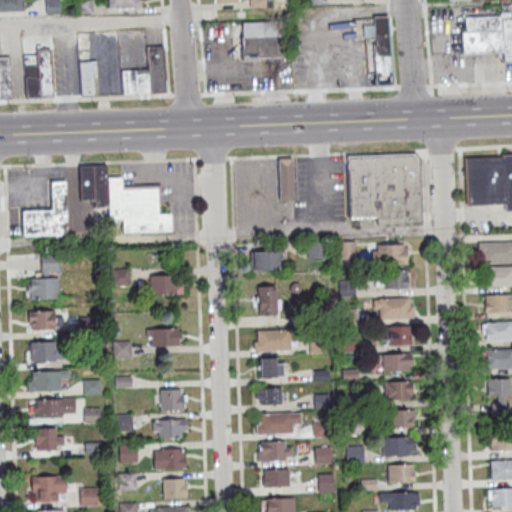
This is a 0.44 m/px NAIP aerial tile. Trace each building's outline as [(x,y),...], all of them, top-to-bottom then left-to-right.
[(0,0),(22,0),(23,9),(0,9),(0,0)] [(45,0),(46,12),(60,12),(59,0),(45,0)] [(75,0),(75,11),(93,11),(92,0),(75,0)] [(107,0),(108,8),(139,8),(139,0),(107,0)] [(464,16),(499,14),(499,11),(510,10),(510,15),(511,14),(511,57),(503,58),(503,49),(462,52),(460,30),(465,30),(464,16)] [(374,14),(387,13),(392,82),(376,82),(374,72),(367,73),(364,37),(354,38),(353,17),(374,14)] [(241,20),(242,56),(285,54),(283,19),(241,20)] [(146,45),(162,44),(166,90),(150,91),(148,67),(146,45)] [(36,47),(49,47),(53,95),(25,96),(24,75),(38,75),(36,47)] [(0,96),(12,96),(8,55),(0,55),(0,96)] [(78,60),(81,94),(94,93),(93,73),(96,72),(95,58),(78,60)] [(121,69),(122,93),(150,91),(148,67),(121,69)] [(376,215),(350,216),(347,154),(416,151),(419,154),(421,221),(376,223),(376,215)] [(465,159),(503,157),(502,154),(511,153),(511,209),(504,210),(504,203),(467,205),(465,159)] [(278,156),(292,156),(293,200),(279,201),(278,156)] [(157,212),(170,212),(171,230),(123,232),(122,218),(108,218),(108,206),(94,207),(94,199),(80,200),(79,163),(106,162),(107,176),(121,176),(121,188),(156,186),(157,212)] [(50,207),(49,179),(66,178),(67,233),(21,234),(21,207),(50,207)] [(337,241),(354,240),(355,256),(337,257),(337,241)] [(511,240),(477,241),(477,264),(481,264),(481,286),(511,285),(511,240)] [(325,241),(326,257),(307,258),(307,241),(325,241)] [(376,244),(403,243),(404,245),(406,245),(407,263),(377,264),(377,258),(372,258),(371,249),(377,249),(376,244)] [(252,249),(278,248),(278,267),(253,268),(252,249)] [(29,277),(41,276),(40,254),(57,254),(57,269),(48,269),(48,276),(57,276),(58,296),(29,297),(29,291),(27,291),(26,282),(29,282),(29,277)] [(111,268),(128,268),(129,284),(111,285),(111,268)] [(382,270),(406,269),(406,288),(383,289),(382,270)] [(149,274),(175,273),(175,280),(178,280),(178,287),(176,287),(176,292),(150,293),(149,274)] [(338,280),(354,280),(355,295),(339,295),(338,280)] [(274,284),(275,313),(258,314),(257,285),(274,284)] [(509,293),(483,293),(483,312),(509,312),(509,293)] [(379,318),(378,308),(373,308),(372,299),(378,299),(378,297),(409,296),(409,305),(413,305),(413,317),(379,318)] [(339,309),(357,308),(357,325),(340,325),(339,309)] [(53,309),(54,328),(31,328),(30,320),(28,320),(27,310),(53,309)] [(77,316),(98,315),(99,334),(78,335),(77,316)] [(511,331),(511,330),(511,321),(483,321),(483,340),(511,340),(511,331)] [(390,345),(389,324),(410,324),(411,345),(390,345)] [(181,332),(181,338),(177,338),(178,346),(151,346),(151,335),(147,335),(146,328),(177,327),(177,332),(181,332)] [(289,328),(290,348),(254,350),(253,340),(257,340),(256,329),(289,328)] [(355,337),(355,351),(341,352),(341,337),(355,337)] [(55,346),(62,346),(62,357),(56,358),(56,360),(31,361),(30,341),(55,340),(55,346)] [(131,340),(131,357),(113,357),(113,341),(131,340)] [(310,341),(327,341),(327,352),(310,353),(310,341)] [(511,348),(487,348),(487,368),(511,367),(511,348)] [(382,354),(410,353),(411,364),(407,364),(408,370),(382,371),(382,354)] [(282,361),(282,374),(260,375),(260,356),(275,355),(275,362),(282,361)] [(69,369),(69,377),(60,377),(61,389),(27,390),(27,380),(31,380),(31,370),(69,369)] [(342,369),(357,369),(357,379),(342,380),(342,369)] [(313,370),(327,370),(328,380),(314,380),(313,370)] [(131,375),(131,386),(115,386),(115,376),(131,375)] [(509,378),(486,378),(486,415),(509,415),(509,378)] [(83,379),(100,379),(100,393),(83,394),(83,379)] [(384,380),(411,379),(412,393),(409,393),(409,399),(384,400),(384,380)] [(281,386),(281,403),(260,404),(260,397),(255,397),(255,388),(260,388),(260,386),(281,386)] [(159,388),(183,387),(183,409),(159,410),(159,388)] [(315,409),(314,394),(329,393),(330,408),(315,409)] [(359,393),(359,407),(343,408),(343,394),(359,393)] [(35,398),(74,397),(74,412),(62,412),(62,415),(35,416),(35,411),(33,411),(33,403),(35,403),(35,398)] [(83,407),(100,406),(100,422),(83,422),(83,407)] [(415,408),(415,419),(411,419),(411,428),(390,428),(389,409),(415,408)] [(292,423),(292,431),(256,433),(256,422),(259,422),(259,412),(292,410),(292,412),(301,411),(301,422),(292,423)] [(132,413),(132,429),(115,430),(115,413),(132,413)] [(152,420),(158,420),(158,418),(187,417),(187,429),(181,429),(181,436),(158,437),(158,429),(153,430),(152,420)] [(359,419),(359,434),(345,434),(344,420),(359,419)] [(313,420),(330,420),(331,435),(313,436),(313,420)] [(63,434),(63,443),(55,443),(55,448),(38,449),(38,442),(34,442),(34,426),(54,426),(54,435),(63,434)] [(511,448),(511,431),(489,431),(489,449),(511,448)] [(415,442),(415,450),(409,450),(410,454),(383,455),(382,436),(409,435),(409,442),(415,442)] [(261,449),(260,439),(285,439),(285,446),(292,446),(292,455),(285,455),(285,459),(258,460),(257,449),(261,449)] [(118,444),(136,444),(136,461),(119,462),(118,444)] [(363,445),(363,461),(346,462),(346,445),(363,445)] [(181,446),(181,451),(185,451),(186,467),(154,468),(153,450),(161,449),(161,447),(181,446)] [(314,446),(330,446),(331,462),(314,462),(314,446)] [(511,459),(489,459),(489,478),(511,478),(511,459)] [(387,463),(413,463),(413,480),(388,481),(387,463)] [(288,467),(288,485),(264,486),(264,468),(288,467)] [(118,473),(135,472),(136,488),(118,489),(118,473)] [(317,473),(333,472),(334,490),(318,491),(317,473)] [(66,473),(66,491),(58,491),(58,499),(35,500),(34,486),(31,486),(31,474),(66,473)] [(184,480),(186,480),(186,496),(163,497),(162,478),(184,477),(184,480)] [(360,478),(376,478),(376,488),(361,489),(360,478)] [(79,487),(97,486),(98,504),(80,505),(79,487)] [(511,505),(511,487),(487,488),(487,506),(511,505)] [(414,502),(414,508),(389,509),(389,500),(379,500),(379,491),(414,490),(414,491),(419,491),(419,502),(414,502)] [(266,506),(266,497),(293,496),(293,511),(263,511),(263,506),(266,506)] [(136,501),(136,511),(119,511),(119,502),(136,501)]
